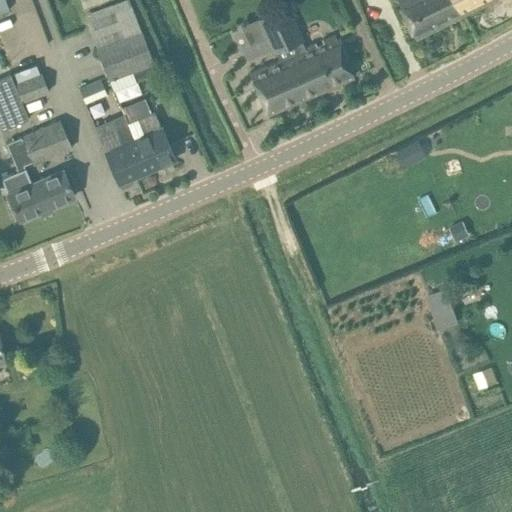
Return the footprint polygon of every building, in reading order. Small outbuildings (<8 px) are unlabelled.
[(5,0),(0,0),(0,12),(9,9),(5,0)] [(81,0),(84,8),(106,0),(81,0)] [(397,0),(407,21),(416,39),(464,15),(456,0),(397,0)] [(494,0),(456,0),(464,15),(494,0)] [(287,5),(257,18),(272,53),(302,40),(287,5)] [(142,32),(96,50),(108,81),(132,72),(135,82),(162,71),(158,60),(154,62),(142,32)] [(296,52),(249,72),(259,95),(268,114),(353,76),(345,58),(335,35),(326,38),(311,45),(306,47),(296,52)] [(22,101),(30,98),(48,91),(41,73),(16,83),(22,101)] [(10,74),(0,78),(0,126),(1,129),(28,118),(10,74)] [(85,103),(106,94),(100,79),(78,88),(85,103)] [(124,114),(95,127),(118,183),(175,159),(154,111),(151,112),(145,97),(121,107),(124,114)] [(25,134),(19,136),(19,137),(29,162),(31,165),(53,155),(70,148),(58,120),(41,127),(25,134)] [(18,170),(1,178),(7,192),(7,193),(18,219),(73,196),(62,169),(29,184),(21,165),(29,162),(19,137),(6,142),(18,170)] [(413,144),(399,152),(407,166),(421,159),(413,144)] [(459,222),(449,226),(456,241),(466,236),(459,222)] [(439,326),(456,319),(444,288),(428,294),(439,326)]
